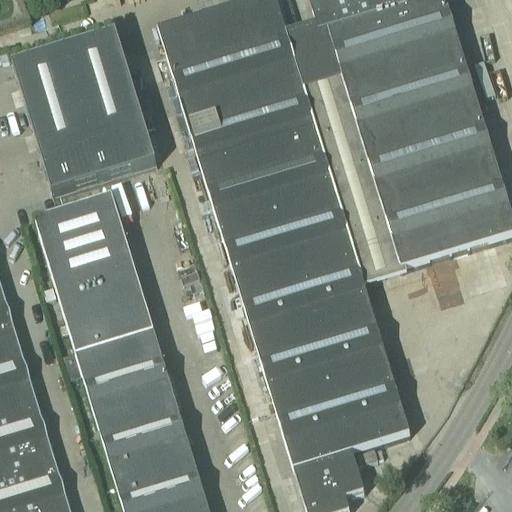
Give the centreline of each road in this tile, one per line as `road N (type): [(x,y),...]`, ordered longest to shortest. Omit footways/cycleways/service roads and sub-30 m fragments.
road 1 (residential): [(0,231),(84,511)]
road 2 (unclassified): [(398,511),(511,337)]
